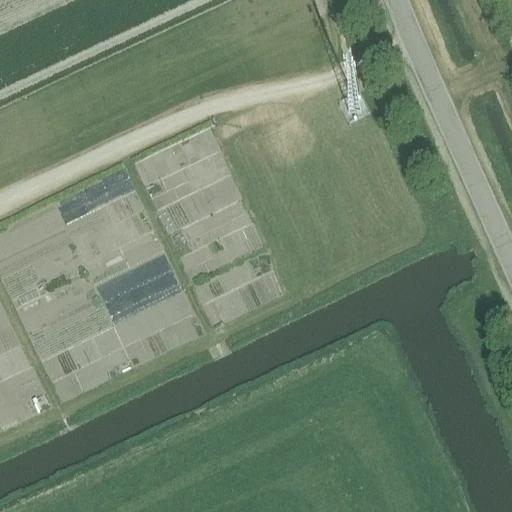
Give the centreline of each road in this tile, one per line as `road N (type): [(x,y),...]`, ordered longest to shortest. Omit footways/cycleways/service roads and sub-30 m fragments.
road 1 (unknown): [(419,55),(206,105),(0,205)]
road 2 (unclassified): [(511,264),(397,0)]
